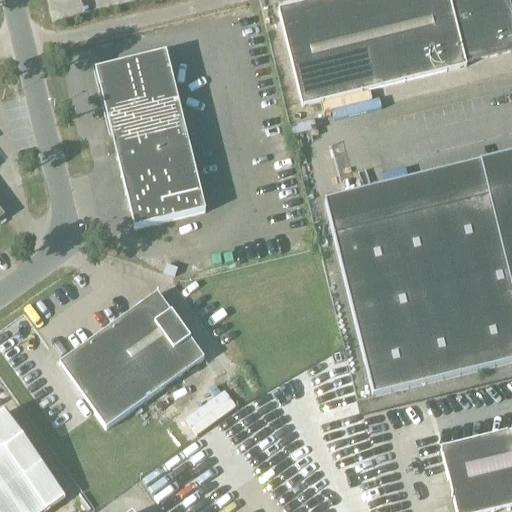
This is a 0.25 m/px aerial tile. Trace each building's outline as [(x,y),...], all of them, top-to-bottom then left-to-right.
[(511,49),(511,27),(505,0),(323,0),(278,11),(301,108),(466,68),(465,64),(510,53),(511,49)] [(94,73),(133,231),(134,232),(204,214),(165,55),(94,73)] [(511,157),(324,204),(372,400),(511,365),(511,157)] [(56,293),(43,298),(52,318),(65,313),(56,293)] [(156,296),(59,366),(105,431),(203,361),(156,296)] [(186,304),(195,321),(204,316),(196,299),(186,304)] [(153,424),(174,411),(166,397),(145,411),(153,424)] [(0,511),(47,511),(65,499),(5,414),(0,417),(0,511)] [(433,432),(408,434),(410,455),(435,452),(433,432)] [(440,452),(418,458),(425,485),(447,480),(454,511),(504,511),(511,510),(511,433),(440,452)]
